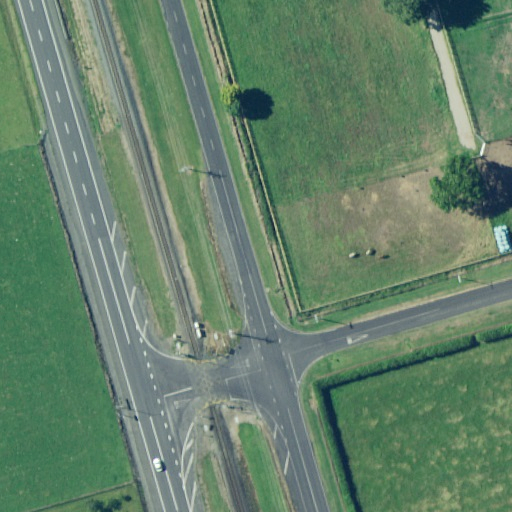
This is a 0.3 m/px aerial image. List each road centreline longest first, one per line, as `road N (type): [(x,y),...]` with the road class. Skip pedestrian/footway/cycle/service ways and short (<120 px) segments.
road 1 (primary): [(30,0),(146,400)]
road 2 (tertiary): [(171,0),(275,361)]
road 3 (unclassified): [(275,361),(511,290)]
road 4 (tertiary): [(275,361),(318,511)]
road 5 (unclassified): [(146,400),(275,361)]
